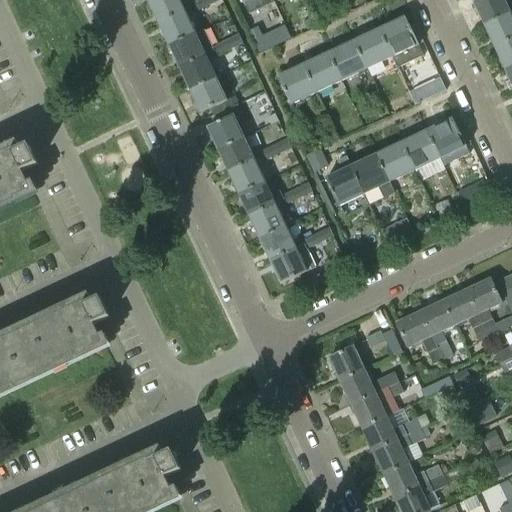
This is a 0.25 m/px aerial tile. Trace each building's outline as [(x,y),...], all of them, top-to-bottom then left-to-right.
[(179,0),(153,0),(149,2),(159,24),(185,12),(179,0)] [(196,12),(209,6),(206,0),(200,0),(192,4),(196,12)] [(480,0),(473,4),(483,26),(510,13),(503,0),(480,0)] [(195,35),(185,12),(159,24),(170,47),(195,35)] [(511,18),(510,13),(483,26),(494,48),(511,39),(511,18)] [(424,57),(419,47),(406,18),(380,31),(393,59),(398,69),(424,57)] [(291,39),(285,26),(262,37),(258,28),(249,32),(260,54),(291,39)] [(195,35),(170,47),(180,69),(206,57),(215,53),(213,48),(204,30),(195,35)] [(355,42),(368,70),(393,59),(380,31),(355,42)] [(227,41),(231,49),(243,44),(239,36),(227,41)] [(511,39),(494,48),(504,69),(511,64),(511,39)] [(231,49),(227,41),(213,48),(215,53),(216,56),(231,49)] [(329,54),(342,82),(368,70),(355,42),(329,54)] [(329,54),(304,66),(317,94),(342,82),(329,54)] [(206,57),(180,69),(191,91),(216,79),(206,57)] [(291,106),(317,94),(304,66),(278,78),(291,106)] [(216,79),(191,91),(201,114),(218,106),(221,113),(234,106),(231,100),(236,98),(225,75),(216,79)] [(440,80),(432,84),(430,90),(434,97),(446,91),(440,80)] [(234,106),(221,113),(224,120),(208,128),(218,151),(244,139),(234,116),(238,114),(234,106)] [(276,115),(268,119),(271,126),(279,122),(276,115)] [(453,120),(427,132),(441,160),(466,148),(453,120)] [(427,132),(402,144),(415,172),(441,160),(427,132)] [(244,139),(218,151),(229,173),(255,161),(244,139)] [(288,141),(275,147),(279,155),(292,149),(288,141)] [(390,184),(415,172),(402,144),(377,156),(390,184)] [(0,209),(33,194),(23,173),(39,165),(29,145),(14,153),(12,150),(0,155),(0,209)] [(265,161),(279,155),(275,147),(262,153),(265,161)] [(321,150),(306,157),(314,174),(329,167),(321,150)] [(364,196),(390,184),(377,156),(351,168),(364,196)] [(364,196),(351,168),(346,157),(337,162),(342,172),(326,180),(339,208),(364,196)] [(255,161),(229,173),(239,196),(265,183),(255,161)] [(477,202),(491,195),(484,181),(470,188),(477,202)] [(239,196),(250,218),(276,206),(265,183),(239,196)] [(296,191),(299,199),(313,193),(309,184),(296,191)] [(286,205),(299,199),(296,191),(282,197),(286,205)] [(452,213),(446,202),(433,208),(438,219),(452,213)] [(276,206),(250,218),(260,239),(286,227),(276,206)] [(397,224),(383,231),(389,244),(404,238),(397,224)] [(286,227),(260,239),(270,262),(296,249),(286,227)] [(317,235),(321,243),(333,237),(330,229),(317,235)] [(321,243),(317,235),(303,242),(305,246),(307,250),(321,243)] [(296,249),(270,262),(281,285),(316,269),(307,250),(305,246),(296,250),(296,249)] [(511,275),(497,283),(502,293),(511,288),(511,275)] [(491,280),(466,292),(472,304),(477,316),(478,316),(502,304),(497,294),(496,292),(496,290),(491,280)] [(511,302),(511,288),(502,293),(507,305),(511,302)] [(482,326),(483,325),(478,316),(477,316),(472,304),(466,292),(443,303),(448,313),(448,315),(449,317),(454,327),(468,320),(473,330),(480,344),(489,340),(482,326)] [(0,395),(104,346),(95,325),(110,318),(101,298),(85,305),(84,303),(0,342),(0,395)] [(426,328),(431,338),(432,337),(436,347),(435,347),(442,362),(453,356),(447,342),(442,333),(454,327),(449,317),(448,315),(448,313),(443,303),(420,314),(424,324),(425,326),(426,328)] [(420,314),(397,325),(401,335),(402,337),(403,338),(408,349),(431,338),(426,328),(425,326),(424,324),(420,314)] [(381,332),(366,339),(371,349),(386,342),(393,358),(403,354),(392,331),(382,335),(381,332)] [(495,354),(500,365),(511,358),(511,346),(509,348),(495,354)] [(330,359),(340,382),(365,371),(354,348),(330,359)] [(404,361),(401,355),(395,357),(398,364),(404,361)] [(511,358),(500,365),(505,375),(511,371),(511,358)] [(371,384),(365,371),(340,382),(351,406),(399,383),(395,373),(371,384)] [(471,381),(467,371),(455,377),(459,386),(471,381)] [(363,429),(387,418),(381,405),(404,394),(399,383),(351,406),(363,429)] [(469,408),(476,405),(469,391),(463,394),(469,408)] [(479,430),(499,421),(490,401),(470,411),(479,430)] [(393,430),(387,418),(363,429),(373,452),(421,430),(417,420),(403,426),(402,425),(393,430)] [(384,476),(409,464),(402,451),(426,440),(421,430),(373,452),(384,476)] [(495,431),(485,436),(491,448),(501,443),(495,431)] [(469,456),(474,458),(479,456),(479,450),(474,447),(469,450),(469,456)] [(157,458),(155,455),(32,511),(147,511),(176,499),(166,478),(182,471),(172,451),(157,458)] [(496,464),(502,478),(511,473),(511,459),(511,457),(496,464)] [(415,477),(409,464),(384,476),(395,499),(419,487),(420,488),(429,483),(443,476),(438,466),(415,477)] [(429,483),(420,488),(419,487),(395,499),(401,511),(429,511),(440,507),(434,493),(448,486),(443,476),(429,483)] [(511,511),(511,486),(509,482),(500,486),(509,505),(511,511)]
